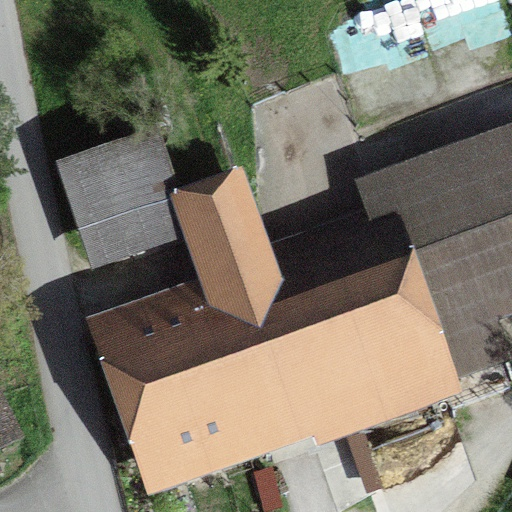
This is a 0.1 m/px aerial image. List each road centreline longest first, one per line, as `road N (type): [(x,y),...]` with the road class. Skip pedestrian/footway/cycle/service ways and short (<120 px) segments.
road 1 (unclassified): [(99,511),(0,44)]
road 2 (track): [(511,108),(321,171)]
